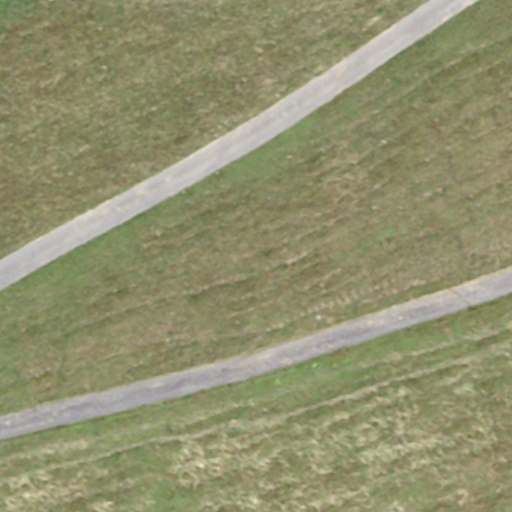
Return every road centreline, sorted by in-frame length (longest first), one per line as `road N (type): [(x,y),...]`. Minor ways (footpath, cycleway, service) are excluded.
road 1 (unclassified): [(0,282),(297,108),(454,0)]
road 2 (track): [(0,427),(511,294)]
